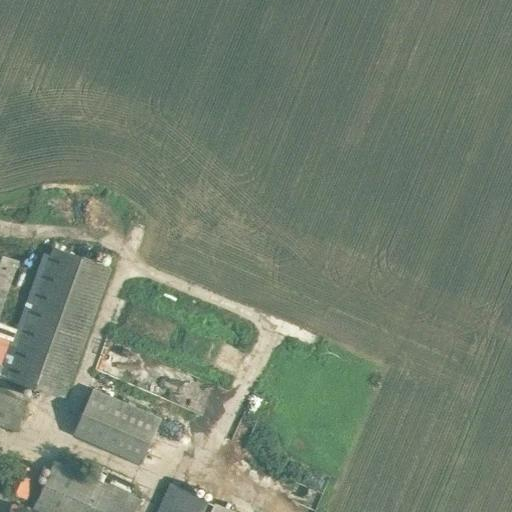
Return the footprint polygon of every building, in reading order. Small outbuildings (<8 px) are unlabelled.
[(0,363),(0,373),(7,376),(64,396),(109,266),(53,246),(11,367),(0,363)] [(0,252),(0,424),(15,430),(26,401),(0,391),(0,318),(21,260),(0,252)] [(74,434),(141,464),(161,417),(94,388),(74,434)] [(35,508),(42,511),(133,511),(140,499),(81,472),(86,461),(68,454),(64,465),(56,461),(35,508)] [(5,490),(26,499),(38,471),(17,462),(5,490)] [(234,511),(172,484),(159,511),(234,511)]
